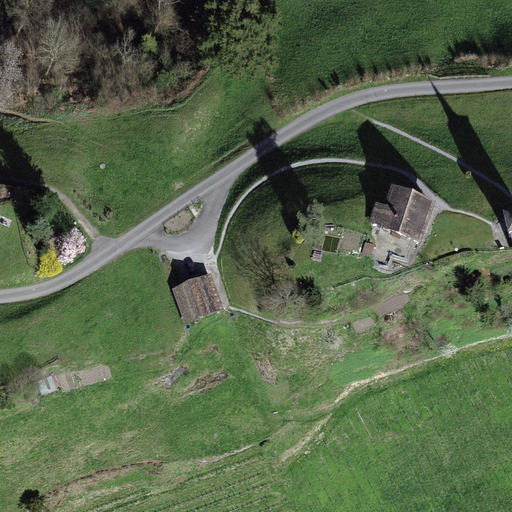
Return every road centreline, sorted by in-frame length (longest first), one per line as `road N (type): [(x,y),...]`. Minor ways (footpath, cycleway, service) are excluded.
road 1 (track): [(511,80),(397,85),(332,103),(138,234)]
road 2 (track): [(138,234),(65,280),(0,296)]
road 3 (track): [(218,178),(213,209),(190,244),(138,234)]
